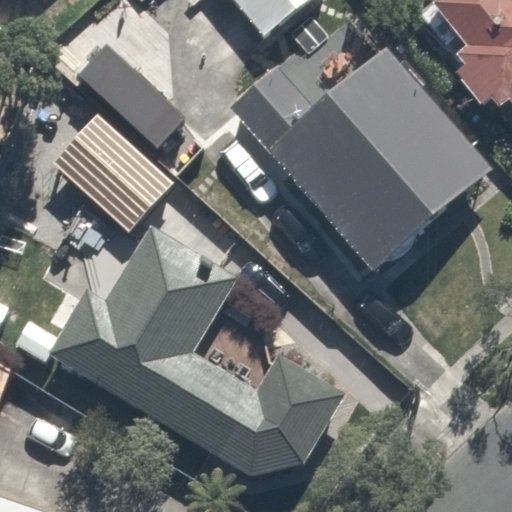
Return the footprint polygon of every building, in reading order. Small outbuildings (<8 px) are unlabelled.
[(312,0),(226,0),(259,42),(312,0)] [(511,0),(423,0),(459,43),(443,56),(486,108),(493,102),(511,125),(511,0)] [(310,107),(269,60),(217,106),(371,278),(489,172),(378,47),(310,107)] [(135,238),(152,212),(179,170),(89,111),(45,180),(135,238)] [(78,286),(36,351),(273,504),(346,391),(279,348),(247,398),(179,354),(236,266),(152,212),(135,238),(96,298),(78,286)] [(0,511),(33,511),(0,499),(0,408),(11,378),(0,374),(0,511)]
